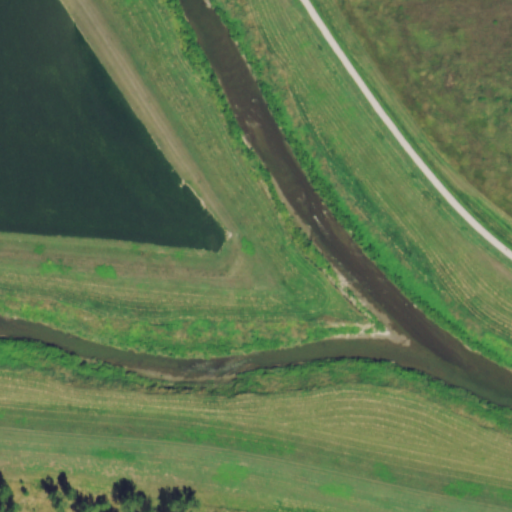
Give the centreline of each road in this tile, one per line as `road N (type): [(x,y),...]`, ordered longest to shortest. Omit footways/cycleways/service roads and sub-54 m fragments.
road 1 (track): [(81,0),(233,231),(238,267),(224,278)]
road 2 (track): [(511,510),(242,454)]
road 3 (track): [(242,454),(0,430)]
